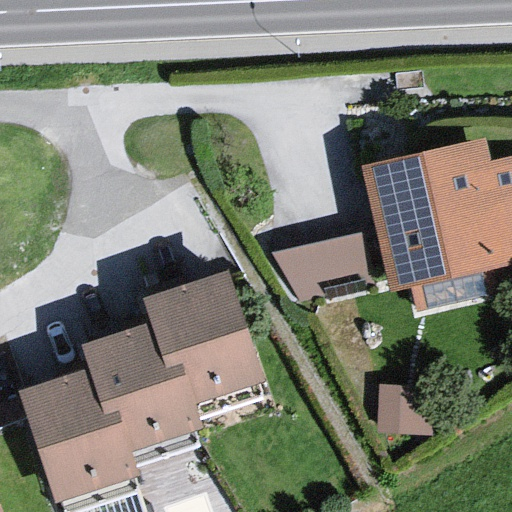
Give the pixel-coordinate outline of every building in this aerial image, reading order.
[(485,135),(361,162),(388,289),(411,284),(416,310),(498,292),(492,264),(511,259),(511,155),(490,160),(485,135)] [(375,281),(364,228),(270,251),(301,300),(375,281)] [(263,379),(227,265),(140,293),(148,318),(162,364),(182,357),(196,400),(263,379)] [(162,364),(148,318),(80,340),(87,364),(102,410),(118,405),(132,449),(204,426),(196,400),(182,357),(162,364)] [(102,410),(87,364),(17,386),(54,501),(140,473),(132,449),(118,405),(102,410)] [(434,385),(379,381),(376,431),(431,434),(434,385)]
